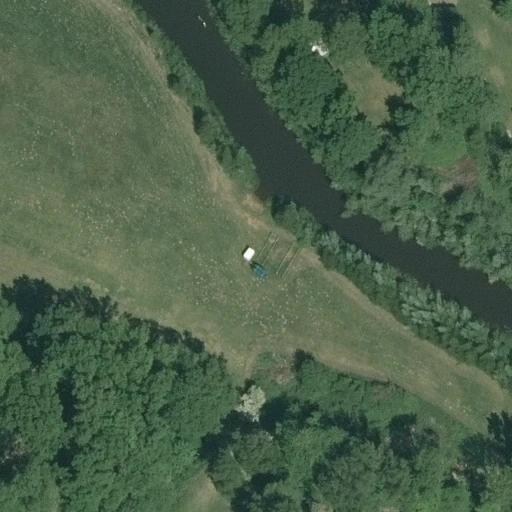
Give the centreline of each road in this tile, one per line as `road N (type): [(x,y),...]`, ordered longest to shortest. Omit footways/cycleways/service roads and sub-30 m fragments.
road 1 (track): [(236,409),(495,477),(511,509)]
road 2 (track): [(0,345),(236,409)]
